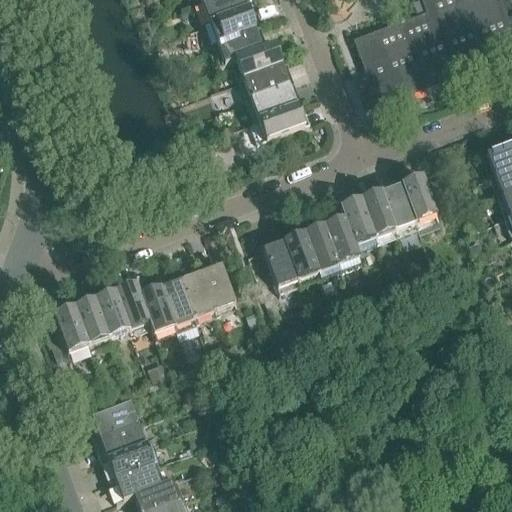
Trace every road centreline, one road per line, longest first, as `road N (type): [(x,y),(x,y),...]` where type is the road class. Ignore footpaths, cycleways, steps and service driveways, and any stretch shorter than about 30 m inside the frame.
road 1 (residential): [(25,274),(87,265),(358,160)]
road 2 (residential): [(0,25),(40,194),(25,274)]
road 3 (residential): [(25,274),(11,310),(12,347),(77,511)]
road 4 (residential): [(358,160),(301,0)]
road 5 (residential): [(511,104),(358,160)]
